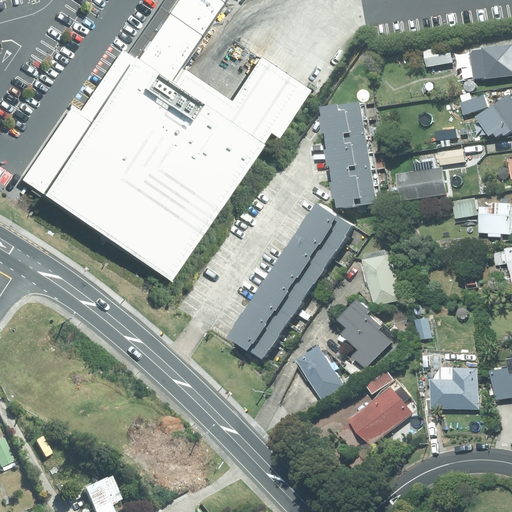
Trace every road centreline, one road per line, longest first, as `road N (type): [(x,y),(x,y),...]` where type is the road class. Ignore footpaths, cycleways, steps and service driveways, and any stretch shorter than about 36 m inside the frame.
road 1 (primary): [(0,243),(164,367)]
road 2 (primary): [(164,367),(305,511)]
road 3 (primary): [(0,268),(60,296),(164,367)]
road 4 (primary): [(164,367),(0,305)]
road 5 (residential): [(511,465),(480,460),(428,471),(378,511)]
